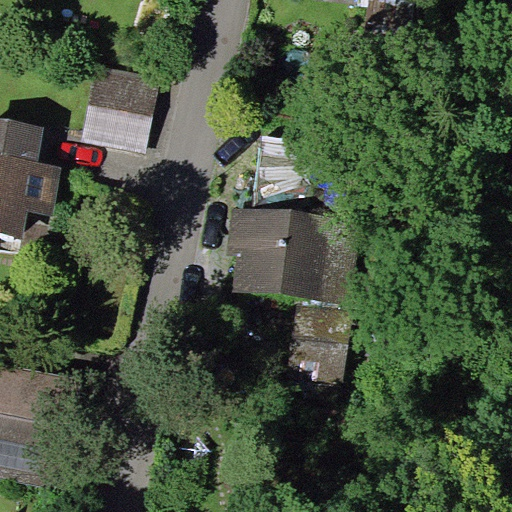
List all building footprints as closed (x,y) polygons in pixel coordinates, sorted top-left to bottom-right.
[(160,78),(97,66),(80,140),(146,152),(160,78)] [(0,234),(22,238),(27,208),(53,212),(61,165),(38,161),(44,126),(0,118),(0,234)] [(354,302),(361,219),(232,208),(228,255),(236,256),(233,290),(354,302)] [(349,309),(297,304),(290,379),(343,383),(349,309)] [(0,476),(35,482),(55,373),(0,363),(0,476)]
